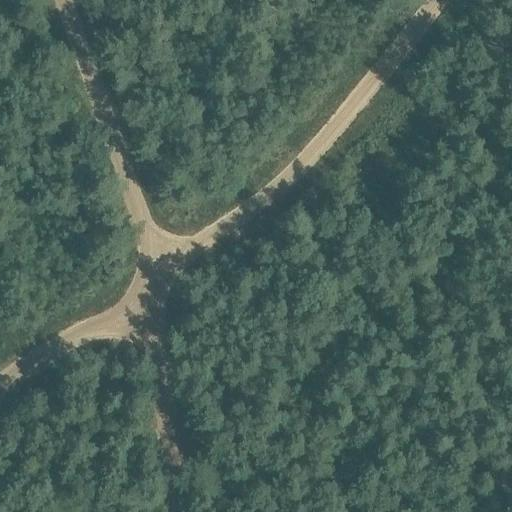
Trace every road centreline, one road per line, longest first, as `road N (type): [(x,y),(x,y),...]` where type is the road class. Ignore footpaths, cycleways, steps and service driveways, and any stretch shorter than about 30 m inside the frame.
road 1 (track): [(440,0),(282,185),(181,253),(135,304),(0,384)]
road 2 (track): [(160,272),(63,0)]
road 3 (track): [(180,511),(161,370),(135,304)]
